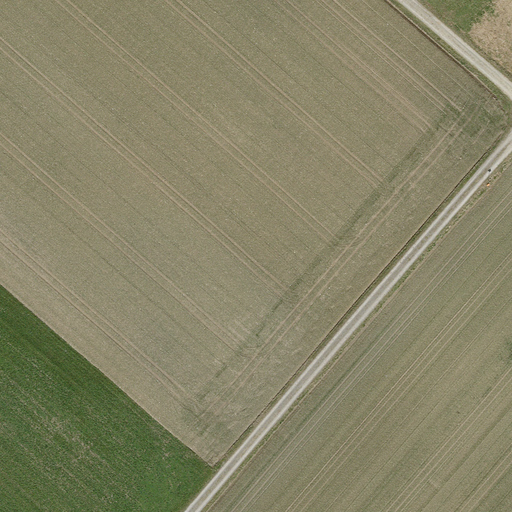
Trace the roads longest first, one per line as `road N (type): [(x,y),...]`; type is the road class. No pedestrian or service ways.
road 1 (track): [(511,143),(196,511)]
road 2 (track): [(401,0),(511,96)]
